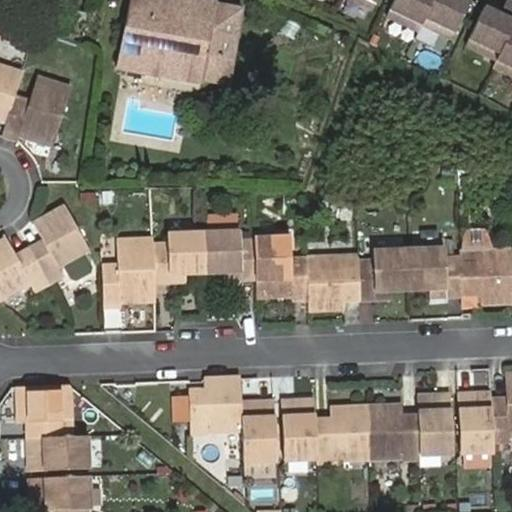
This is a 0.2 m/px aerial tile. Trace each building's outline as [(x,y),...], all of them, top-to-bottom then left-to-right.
[(128,0),(123,33),(145,38),(142,59),(200,70),(198,82),(226,87),(241,0),(212,0),(212,3),(190,0),(128,0)] [(352,0),(372,9),(376,0),(352,0)] [(450,39),(469,0),(392,0),(385,16),(416,31),(420,24),(450,39)] [(511,76),(511,1),(508,0),(505,0),(499,13),(483,6),(464,46),(495,60),(492,67),(511,76)] [(145,38),(123,33),(116,68),(198,82),(200,70),(142,59),(145,38)] [(0,122),(11,126),(17,105),(26,76),(0,68),(0,122)] [(23,137),(38,142),(66,89),(41,81),(32,109),(17,105),(11,126),(6,143),(20,147),(23,137)] [(66,89),(38,142),(56,147),(74,91),(66,89)] [(47,246),(33,253),(48,282),(62,275),(58,267),(88,250),(63,204),(33,220),(42,237),(47,246)] [(233,233),(198,234),(200,272),(219,271),(234,271),(235,282),(252,280),(250,241),(233,242),(233,233)] [(0,237),(0,295),(30,279),(35,290),(48,282),(33,253),(20,260),(15,250),(6,234),(0,237)] [(159,244),(147,245),(150,285),(161,284),(161,273),(177,272),(200,272),(198,234),(159,236),(159,244)] [(249,236),(250,241),(252,280),(253,298),(285,296),(283,259),(282,234),(249,236)] [(28,243),(33,253),(47,246),(42,237),(28,243)] [(114,265),(115,304),(151,302),(150,285),(147,245),(147,239),(112,240),(114,265)] [(28,243),(15,250),(20,260),(33,253),(28,243)] [(471,250),(472,294),(473,301),(508,299),(506,249),(471,250)] [(438,250),(405,251),(406,290),(424,289),(439,288),(439,296),(458,295),(457,259),(439,260),(438,250)] [(456,250),(457,259),(458,295),(472,294),(471,250),(456,250)] [(371,291),(386,290),(406,290),(405,251),(369,252),(370,263),(355,263),(357,299),(371,299),(371,291)] [(341,300),(337,256),(300,258),(303,299),(304,309),(341,307),(341,300)] [(355,256),(337,256),(341,300),(357,299),(355,263),(355,256)] [(300,258),(283,259),(285,296),(286,300),(303,299),(300,258)] [(116,308),(115,304),(114,265),(100,266),(101,309),(116,308)] [(234,271),(219,271),(220,283),(235,282),(234,271)] [(178,283),(177,272),(161,273),(161,284),(178,283)] [(387,298),(386,290),(371,291),(371,299),(387,298)] [(511,434),(511,374),(499,375),(500,400),(501,435),(511,434)] [(200,391),(201,431),(237,429),(237,408),(237,402),(236,383),(236,378),(199,380),(199,385),(200,391)] [(23,422),(67,421),(65,386),(14,387),(14,423),(23,422)] [(201,434),(201,431),(200,391),(184,392),(186,435),(201,434)] [(413,416),(415,456),(445,454),(444,394),(431,395),(422,396),(422,402),(412,402),(413,416)] [(475,401),(474,394),(463,395),(452,395),(454,454),(488,452),(488,443),(486,400),(475,401)] [(300,406),(299,399),(290,399),(276,400),(279,460),(311,459),(310,421),(310,406),(300,406)] [(500,400),(486,400),(488,443),(502,442),(501,435),(500,400)] [(247,408),(237,408),(237,429),(239,461),(271,461),(267,401),(258,401),(247,402),(247,408)] [(398,406),(360,407),(362,457),(399,456),(398,417),(398,406)] [(362,457),(360,407),(324,408),(325,420),(327,458),(362,457)] [(415,460),(415,456),(413,416),(398,417),(399,456),(399,461),(415,460)] [(325,420),(310,421),(311,459),(311,464),(327,464),(327,458),(325,420)] [(30,438),(67,437),(67,421),(23,422),(23,438),(30,438)] [(83,436),(67,437),(30,438),(30,448),(24,449),(24,460),(25,471),(84,469),(83,436)] [(33,503),(33,511),(86,510),(85,477),(25,479),(26,492),(26,503),(33,503)]
